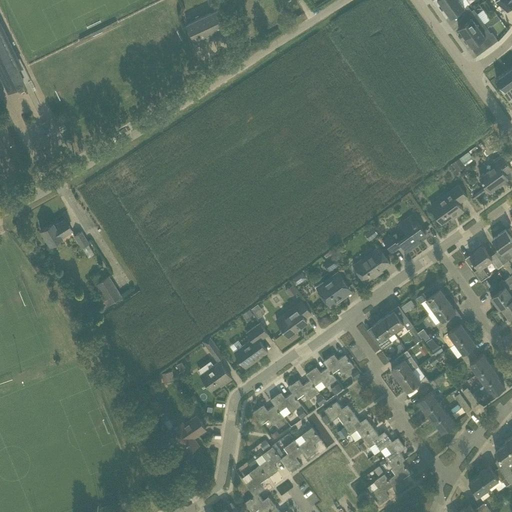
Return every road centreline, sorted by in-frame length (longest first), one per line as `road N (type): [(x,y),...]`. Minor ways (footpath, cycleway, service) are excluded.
road 1 (unclassified): [(0,225),(355,0)]
road 2 (residential): [(194,511),(224,483),(241,393),(352,315)]
road 3 (residential): [(448,481),(398,413),(352,315)]
road 4 (residential): [(511,353),(485,323),(446,252)]
